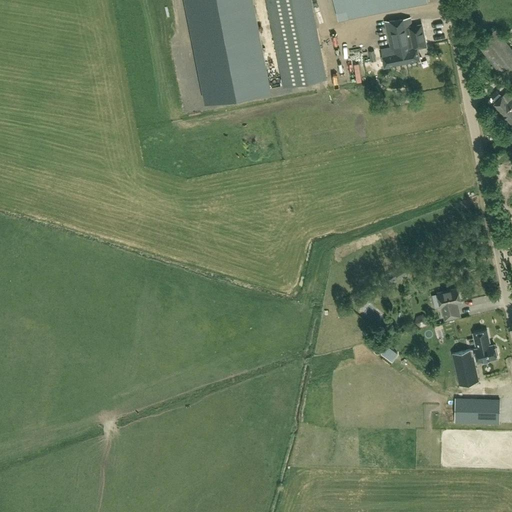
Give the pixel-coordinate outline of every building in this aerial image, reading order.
[(252,0),(185,0),(206,101),(270,88),(252,0)] [(266,0),(283,86),(323,78),(307,0),(266,0)] [(335,0),(339,19),(427,1),(427,0),(335,0)] [(417,49),(426,47),(422,25),(412,27),(410,19),(387,24),(392,48),(384,50),(385,56),(387,66),(420,59),(417,49)] [(511,65),(511,48),(496,28),(477,42),(501,74),(511,65)] [(368,51),(370,61),(376,61),(374,50),(368,51)] [(511,89),(511,88),(494,104),(509,121),(511,118),(511,89)] [(495,101),(502,95),(497,89),(490,95),(495,101)] [(459,303),(456,289),(437,294),(440,307),(441,307),(444,319),(458,316),(455,304),(459,303)] [(427,319),(423,314),(416,316),(415,323),(420,327),(426,325),(427,319)] [(334,321),(351,335),(355,331),(338,316),(334,321)] [(472,349),(474,356),(475,355),(477,363),(496,358),(496,355),(497,353),(496,348),(494,347),(493,344),(488,345),(487,340),(488,340),(486,331),(472,334),(475,348),(472,349)] [(358,345),(367,343),(365,335),(356,337),(358,345)] [(385,344),(381,348),(392,356),(396,352),(385,344)] [(474,356),(472,349),(457,352),(457,353),(451,354),(458,385),(478,381),(472,356),(474,356)] [(456,398),(455,422),(499,423),(500,399),(456,398)] [(437,463),(438,448),(424,448),(424,462),(437,463)]
